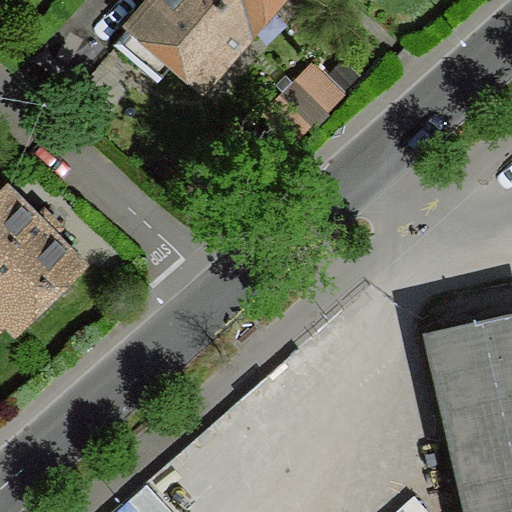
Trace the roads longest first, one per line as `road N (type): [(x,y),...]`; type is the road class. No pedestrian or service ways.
road 1 (tertiary): [(511,52),(244,301)]
road 2 (residential): [(0,92),(244,301)]
road 3 (tertiary): [(244,301),(0,493)]
